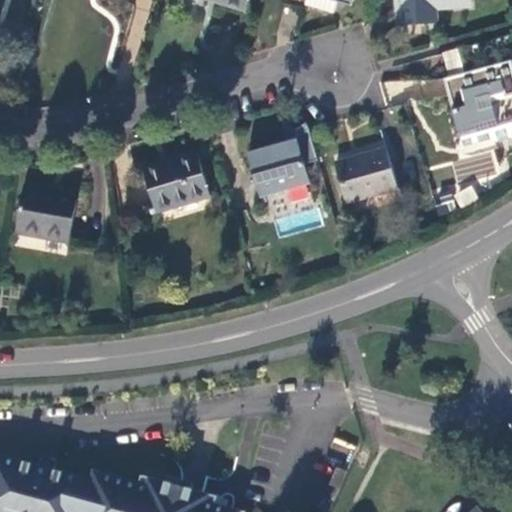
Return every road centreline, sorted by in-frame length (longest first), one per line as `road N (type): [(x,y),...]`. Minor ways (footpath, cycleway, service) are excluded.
road 1 (tertiary): [(0,365),(215,341),(321,311),(444,260)]
road 2 (residential): [(338,76),(289,71),(64,131),(0,128)]
road 3 (residential): [(350,397),(412,415),(469,414),(511,384)]
road 4 (residential): [(444,260),(511,364)]
